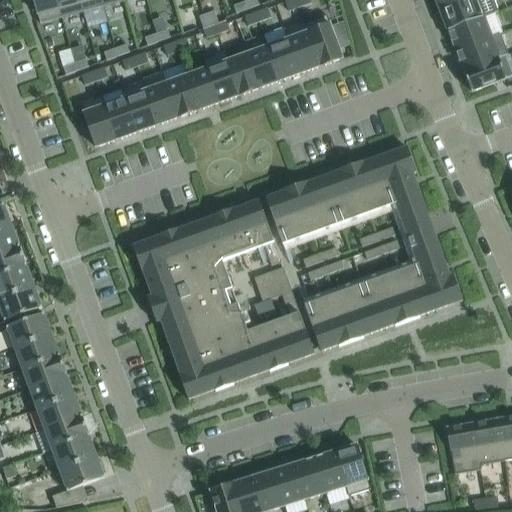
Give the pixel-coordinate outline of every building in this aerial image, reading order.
[(61,19),(55,0),(33,0),(40,25),(61,19)] [(82,13),(78,0),(55,0),(61,19),(82,13)] [(103,8),(101,0),(78,0),(82,13),(103,8)] [(256,0),(252,0),(244,3),(247,11),(259,6),(256,0)] [(299,8),(296,0),(293,0),(285,3),(288,12),(299,8)] [(311,4),(309,0),(296,0),(299,8),(311,4)] [(435,0),(440,12),(471,0),(435,0)] [(492,0),(471,0),(440,12),(448,32),(483,19),(497,13),(492,0)] [(247,11),(244,3),(233,7),(236,15),(247,11)] [(270,19),(267,10),(255,14),(259,23),(270,19)] [(214,12),(206,15),(210,26),(218,24),(214,12)] [(259,23),(255,14),(244,18),(247,27),(259,23)] [(210,26),(206,15),(198,18),(203,29),(210,26)] [(326,16),(305,24),(321,68),(342,60),(326,16)] [(490,39),(483,19),(448,32),(448,33),(456,52),(490,39)] [(228,31),(226,24),(225,22),(214,26),(217,35),(228,31)] [(321,68),(305,24),(284,31),(287,41),(288,40),(300,75),(321,68)] [(217,35),(214,26),(203,30),(206,39),(217,35)] [(167,31),(156,35),(158,43),(170,38),(167,31)] [(158,43),(156,35),(144,39),(147,47),(158,43)] [(498,59),(490,39),(456,52),(463,71),(463,72),(498,59)] [(189,49),(186,40),(174,44),(178,53),(189,49)] [(288,40),(287,41),(268,48),(280,83),(300,75),(288,40)] [(178,53),(174,44),(163,48),(166,57),(178,53)] [(126,46),(115,50),(118,57),(129,53),(126,46)] [(280,83),(268,48),(247,55),(260,90),(280,83)] [(118,57),(115,50),(103,54),(106,62),(118,57)] [(227,62),(228,62),(224,53),(203,61),(206,70),(207,70),(219,105),(239,97),(227,62)] [(148,64),(144,54),(133,59),(136,68),(148,64)] [(247,55),(228,62),(227,62),(239,97),(260,90),(247,55)] [(471,93),(511,77),(511,73),(505,56),(498,59),(463,72),(471,93)] [(136,68),(133,59),(122,63),(125,72),(136,68)] [(85,60),(74,64),(77,72),(88,68),(85,60)] [(77,72),(74,64),(63,68),(65,76),(77,72)] [(107,78),(104,69),(92,73),(96,82),(107,78)] [(207,70),(206,70),(186,77),(199,112),(219,105),(207,70)] [(96,82),(92,73),(81,77),(85,87),(96,82)] [(199,112),(186,77),(166,84),(178,119),(199,112)] [(145,92),(146,91),(143,82),(121,90),(124,99),(125,99),(137,134),(158,127),(145,92)] [(178,119),(166,84),(146,91),(145,92),(158,127),(178,119)] [(104,106),(105,106),(102,97),(80,105),(86,122),(82,123),(86,133),(90,132),(96,149),(117,141),(104,106)] [(124,99),(105,106),(104,106),(117,141),(137,134),(125,99),(124,99)] [(395,205),(402,225),(417,266),(304,306),(321,353),(338,346),(338,347),(363,339),(363,337),(364,337),(394,326),(395,327),(419,318),(419,317),(462,302),(453,277),(450,278),(426,214),(412,175),(416,173),(407,149),(364,164),(363,163),(339,172),(339,173),(307,184),(307,183),(282,192),(283,193),(266,199),(282,246),(395,205)] [(222,262),(263,247),(274,243),(259,202),(232,212),(232,210),(213,217),(214,218),(178,231),(177,230),(159,237),(159,238),(133,247),(142,272),(143,272),(152,297),(147,299),(152,313),(156,323),(161,322),(180,375),(179,376),(188,400),(215,391),(215,392),(233,385),(233,384),(269,371),(269,372),(288,366),(287,365),(314,355),(299,314),(289,317),(247,332),(222,262)] [(0,230),(11,226),(4,207),(3,205),(0,206),(0,230)] [(0,253),(18,247),(11,226),(0,230),(0,253)] [(395,236),(392,229),(381,233),(383,240),(395,236)] [(383,240),(381,233),(370,237),(373,244),(383,240)] [(373,244),(370,237),(359,241),(361,248),(373,244)] [(399,249),(397,242),(385,246),(388,253),(399,249)] [(276,250),(274,243),(263,247),(266,254),(276,250)] [(388,253),(385,246),(375,250),(377,257),(388,253)] [(19,247),(18,247),(0,253),(0,276),(26,267),(19,247)] [(335,249),(324,253),(327,261),(338,257),(335,249)] [(268,260),(278,256),(276,250),(266,254),(268,260)] [(377,257),(375,250),(363,254),(366,261),(377,257)] [(327,261),(324,253),(313,257),(316,264),(327,261)] [(281,263),(278,256),(268,260),(271,267),(281,263)] [(316,264),(313,257),(302,261),(305,268),(316,264)] [(343,270),(340,262),(329,266),(332,274),(343,270)] [(332,274),(329,266),(318,270),(321,278),(332,274)] [(0,299),(33,287),(26,267),(0,276),(0,299)] [(286,278),(283,269),(273,272),(276,281),(286,278)] [(321,278),(318,270),(307,274),(310,282),(321,278)] [(279,290),(276,281),(273,272),(253,279),(262,303),(281,296),(279,290)] [(289,287),(286,278),(276,281),(279,290),(289,287)] [(41,307),(33,287),(0,299),(0,310),(4,321),(3,321),(4,322),(42,308),(41,307)] [(292,295),(289,287),(279,290),(281,296),(282,299),(292,295)] [(285,308),(295,304),(292,295),(282,299),(285,308)] [(299,314),(295,304),(285,308),(289,317),(299,314)] [(7,330),(14,349),(51,335),(44,316),(44,314),(6,328),(7,330)] [(59,356),(51,335),(14,349),(22,369),(59,356)] [(59,356),(22,369),(29,390),(66,376),(67,376),(59,356)] [(74,396),(66,376),(29,390),(37,410),(74,396)] [(81,417),(74,396),(37,410),(44,430),(82,417),(81,416),(81,417)] [(89,437),(82,417),(44,430),(52,451),(89,437)] [(511,460),(511,418),(497,421),(504,462),(511,460)] [(504,462),(497,421),(472,425),(479,466),(480,466),(504,462)] [(479,466),(472,425),(446,429),(454,475),(481,471),(480,466),(479,466)] [(96,457),(89,437),(52,451),(59,471),(96,457)] [(370,490),(356,446),(335,453),(346,488),(345,488),(348,497),(370,490)] [(346,488),(335,453),(314,459),(325,494),(345,488),(346,488)] [(98,462),(96,457),(59,471),(66,490),(66,491),(67,492),(52,497),(56,509),(88,502),(87,501),(79,503),(75,489),(104,478),(104,477),(103,477),(103,475),(105,474),(100,461),(98,462)] [(325,494),(314,459),(294,466),(305,501),(325,494)] [(12,465),(2,468),(6,480),(15,477),(12,465)] [(305,501),(294,466),(273,472),(284,507),(305,501)] [(269,511),(284,507),(273,472),(252,478),(262,511),(269,511)] [(262,511),(252,478),(232,485),(240,511),(262,511)] [(240,511),(232,485),(210,492),(216,511),(240,511)] [(498,508),(497,499),(485,500),(486,510),(498,508)] [(486,510),(485,500),(473,501),(474,511),(486,510)]
